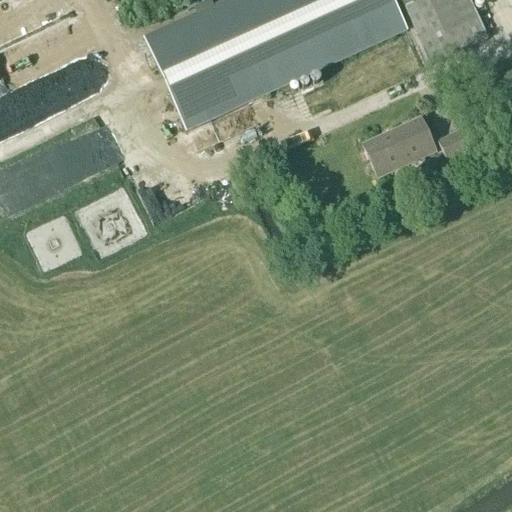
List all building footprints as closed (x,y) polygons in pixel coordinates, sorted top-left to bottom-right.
[(229,0),(223,3),(143,40),(185,131),(265,95),(405,32),(390,0),(229,0)] [(180,0),(187,14),(220,0),(180,0)] [(487,42),(466,0),(399,0),(430,67),(487,42)] [(377,179),(433,154),(419,123),(363,149),(377,179)] [(448,170),(472,159),(461,134),(437,145),(448,170)]
